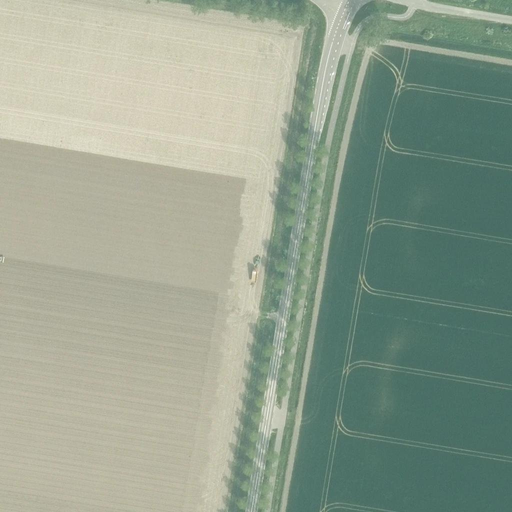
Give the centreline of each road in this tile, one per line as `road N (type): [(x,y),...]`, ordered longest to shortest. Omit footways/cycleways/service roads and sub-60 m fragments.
road 1 (track): [(223,511),(310,0)]
road 2 (tertiary): [(249,511),(319,98),(346,3)]
